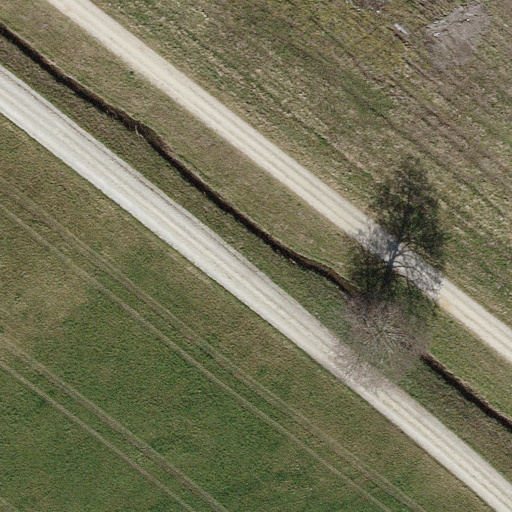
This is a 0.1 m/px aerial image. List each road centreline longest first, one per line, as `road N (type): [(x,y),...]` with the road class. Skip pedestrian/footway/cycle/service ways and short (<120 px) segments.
road 1 (track): [(511,504),(0,92)]
road 2 (track): [(67,0),(511,351)]
